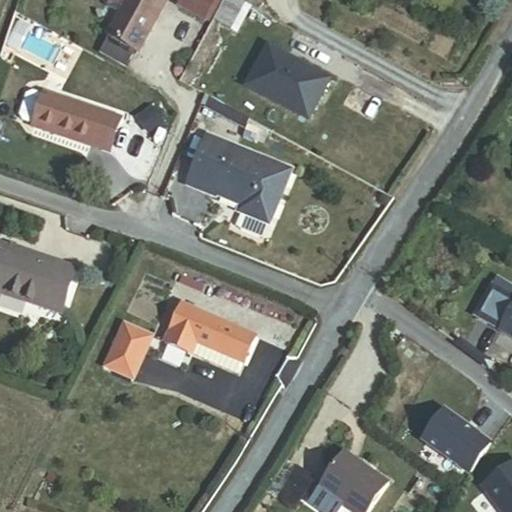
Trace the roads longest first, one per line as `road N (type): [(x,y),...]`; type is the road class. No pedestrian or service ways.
road 1 (unclassified): [(0,181),(146,230),(341,316)]
road 2 (residential): [(511,43),(356,293)]
road 3 (unknown): [(146,230),(181,117),(178,91),(156,66),(174,15)]
road 4 (residential): [(341,316),(228,511)]
road 5 (residential): [(356,293),(511,408)]
